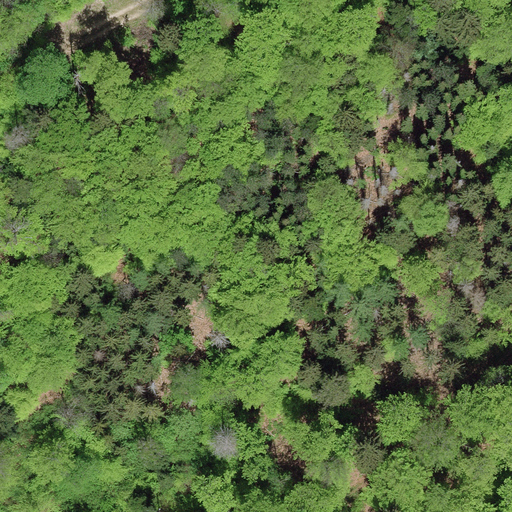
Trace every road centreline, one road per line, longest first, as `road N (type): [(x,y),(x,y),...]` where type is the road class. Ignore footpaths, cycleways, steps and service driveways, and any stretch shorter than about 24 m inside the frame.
road 1 (track): [(332,511),(403,455),(511,343)]
road 2 (track): [(157,0),(0,75)]
